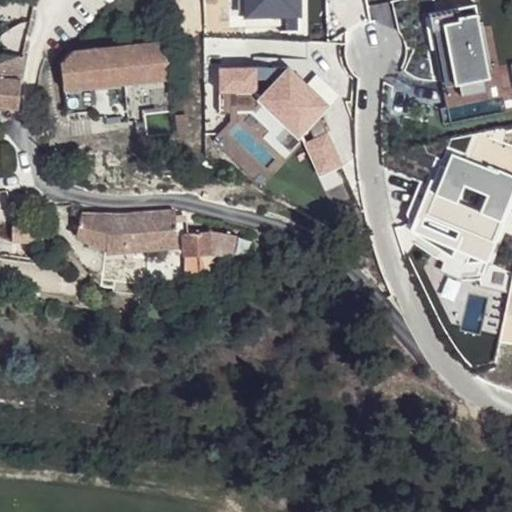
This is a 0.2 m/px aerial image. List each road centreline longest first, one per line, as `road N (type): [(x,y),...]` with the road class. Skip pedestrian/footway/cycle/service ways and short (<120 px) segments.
road 1 (residential): [(460,380),(408,336),(342,254),(294,227),(224,219),(164,197),(49,189),(34,155),(30,68)]
road 2 (residential): [(460,380),(410,306),(379,234),(364,121),(369,35)]
